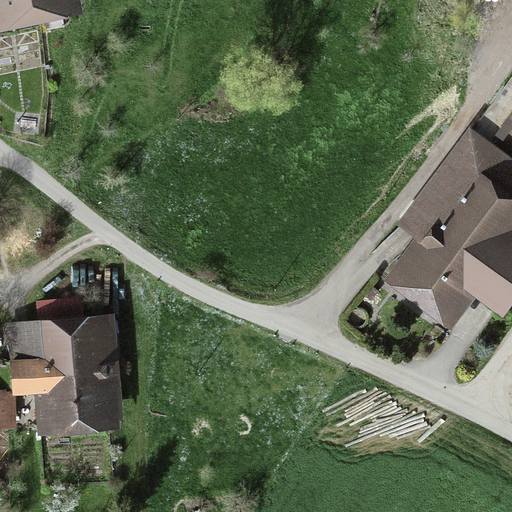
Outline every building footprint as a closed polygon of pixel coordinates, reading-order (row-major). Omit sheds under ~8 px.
[(0,0),(0,32),(73,19),(69,0),(0,0)] [(427,240),(394,287),(448,325),(471,293),(502,314),(511,300),(511,171),(471,143),(411,229),(427,240)] [(110,328),(11,336),(14,399),(41,396),(45,440),(119,434),(110,328)] [(281,337),(272,352),(283,358),(292,343),(281,337)] [(14,399),(0,399),(0,427),(14,428),(14,399)]
